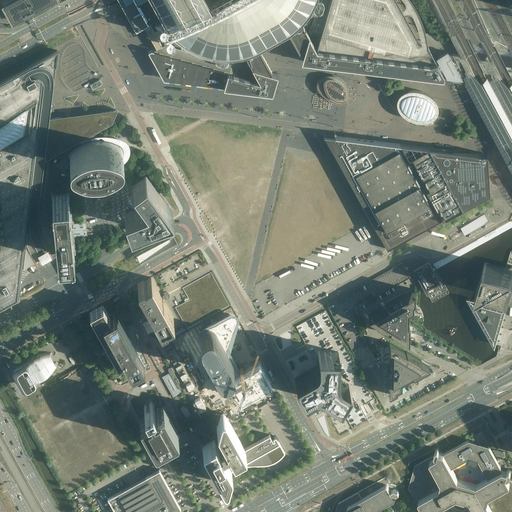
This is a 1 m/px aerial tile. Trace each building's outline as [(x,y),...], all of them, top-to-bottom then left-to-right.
[(0,20),(7,22),(14,18),(4,0),(3,0),(0,1),(0,20)] [(4,0),(14,18),(47,0),(4,0)] [(119,0),(123,6),(136,29),(136,30),(136,29),(140,27),(138,23),(147,18),(141,7),(140,7),(138,4),(145,0),(155,18),(154,19),(156,23),(162,24),(164,28),(167,33),(165,39),(167,42),(170,40),(172,34),(180,41),(183,37),(186,39),(197,45),(197,46),(198,46),(211,49),(211,50),(212,50),(226,51),(240,49),(241,49),(254,45),(255,45),(259,42),(258,40),(259,39),(260,39),(263,43),(267,51),(277,45),(287,40),(283,33),(280,28),(282,26),(283,29),(288,26),(289,26),(299,17),(300,16),(308,5),(309,5),(311,0),(119,0)] [(330,0),(316,49),(380,56),(436,62),(436,61),(427,46),(421,44),(404,14),(396,0),(330,0)] [(391,59),(316,49),(302,24),(289,31),(294,41),(302,55),(301,61),(380,71),(443,79),(443,75),(436,62),(429,64),(391,59)] [(247,55),(250,61),(273,68),(269,62),(261,47),(247,55)] [(39,212),(44,161),(111,124),(116,110),(93,113),(49,118),(50,112),(51,113),(52,113),(53,112),(54,111),(54,110),(53,110),(53,109),(52,109),(51,109),(50,109),(51,107),(52,107),(53,107),(54,107),(54,106),(54,105),(54,104),(53,103),(52,103),(51,103),(53,89),(57,50),(0,81),(0,305),(17,296),(18,286),(26,215),(39,212)] [(278,69),(273,68),(250,61),(262,81),(151,50),(149,51),(162,75),(196,80),(273,89),(274,85),(278,69)] [(467,73),(460,59),(457,54),(452,53),(438,61),(436,62),(443,75),(446,75),(450,76),(465,77),(464,75),(465,74),(467,73)] [(490,81),(506,83),(511,83),(511,60),(490,58),(478,57),(457,54),(460,59),(467,73),(469,76),(470,78),(490,81)] [(319,83),(319,85),(320,88),(320,87),(321,90),(321,89),(323,91),(325,93),(326,94),(327,94),(328,96),(329,96),(330,97),(331,97),(333,98),(335,99),(337,100),(339,101),(339,100),(342,100),(344,99),(346,97),(345,97),(346,95),(346,92),(346,90),(346,88),(345,88),(345,85),(344,85),(343,83),(342,81),(342,82),(340,80),(338,78),(338,79),(336,77),(336,78),(333,77),(331,76),(331,77),(329,77),(326,77),(324,78),(322,79),(320,81),(319,83)] [(97,87),(102,84),(100,79),(90,85),(93,89),(97,87)] [(430,95),(429,95),(428,94),(426,93),(425,93),(424,92),(423,91),(421,91),(420,91),(419,90),(417,90),(416,90),(414,90),(412,90),(411,90),(410,90),(408,90),(407,90),(406,91),(405,91),(404,91),(402,92),(401,93),(400,94),(399,95),(398,96),(398,97),(397,97),(397,98),(397,99),(396,100),(396,101),(396,102),(396,103),(396,104),(396,105),(397,106),(397,107),(398,108),(398,109),(399,110),(399,111),(400,112),(401,113),(402,114),(403,115),(404,116),(406,117),(407,118),(408,118),(409,119),(411,119),(412,120),(413,120),(415,121),(416,121),(418,121),(419,121),(420,122),(421,122),(422,122),(423,121),(425,121),(426,121),(427,121),(428,121),(429,120),(430,119),(431,119),(432,119),(432,118),(433,118),(434,117),(435,116),(436,115),(437,114),(437,112),(438,111),(438,110),(438,109),(438,108),(438,107),(438,106),(437,105),(437,104),(436,102),(435,101),(434,100),(434,99),(433,98),(432,97),(431,96),(430,95)] [(168,126),(166,141),(186,143),(188,128),(168,126)] [(442,219),(400,143),(366,139),(323,134),(325,138),(334,153),(351,184),(355,192),(365,209),(367,213),(387,249),(442,219)] [(121,146),(119,145),(118,144),(117,144),(116,143),(115,143),(114,143),(112,142),(110,141),(108,140),(106,140),(104,140),(102,140),(101,139),(98,139),(97,139),(94,140),(93,140),(91,140),(89,141),(87,141),(84,142),(83,143),(81,144),(79,145),(77,146),(75,147),(74,148),(72,149),(72,150),(71,151),(71,152),(70,152),(70,153),(70,154),(70,155),(70,156),(70,157),(70,158),(71,159),(71,160),(72,160),(73,161),(74,162),(76,163),(78,164),(79,164),(81,165),(85,166),(87,166),(88,166),(90,166),(92,167),(94,167),(95,167),(95,168),(96,168),(96,167),(97,167),(97,166),(98,166),(98,167),(99,167),(100,167),(101,167),(101,166),(103,165),(106,165),(107,164),(108,164),(110,163),(111,162),(113,162),(115,161),(116,160),(118,158),(119,157),(120,157),(120,156),(121,156),(121,155),(122,154),(122,153),(123,153),(123,152),(123,151),(123,150),(122,149),(122,148),(121,147),(121,146)] [(489,193),(486,154),(473,152),(400,143),(442,219),(489,193)] [(64,158),(57,164),(65,172),(71,165),(64,158)] [(173,211),(161,195),(146,174),(133,184),(138,192),(138,193),(138,194),(138,195),(139,195),(140,195),(146,203),(137,207),(124,212),(130,227),(155,217),(173,211)] [(72,227),(71,222),(71,215),(68,191),(52,193),(58,254),(75,252),(72,231),(73,231),(73,230),(74,230),(74,229),(74,228),(73,228),(73,227),(72,227)] [(487,213),(461,227),(463,230),(465,233),(466,235),(491,221),(487,213)] [(117,241),(133,232),(132,230),(116,239),(117,241)] [(427,295),(442,286),(428,262),(413,270),(427,295)] [(380,294),(386,290),(399,283),(410,277),(402,263),(391,269),(326,304),(327,305),(345,338),(362,369),(368,366),(372,364),(377,361),(349,311),(380,294)] [(511,275),(511,276),(510,274),(511,272),(511,271),(506,269),(484,263),(476,293),(479,291),(488,286),(490,288),(486,290),(497,293),(499,294),(503,295),(511,297),(511,275)] [(229,305),(211,272),(182,288),(189,300),(175,307),(179,314),(187,329),(229,305)] [(173,317),(163,299),(163,298),(165,299),(167,300),(168,298),(170,297),(167,292),(165,292),(163,293),(162,295),(162,297),(151,277),(144,281),(143,280),(137,284),(161,326),(167,323),(166,322),(173,318),(173,317)] [(407,320),(407,311),(407,307),(412,304),(412,299),(413,298),(413,289),(404,294),(403,294),(387,303),(388,303),(368,314),(375,319),(375,320),(391,329),(391,328),(408,339),(408,321),(407,320)] [(389,295),(386,290),(380,294),(383,298),(389,295)] [(501,323),(504,311),(505,309),(503,308),(468,299),(494,346),(495,343),(501,323)] [(231,308),(173,341),(213,413),(271,381),(231,308)] [(134,360),(139,358),(127,336),(128,335),(125,329),(116,312),(110,316),(108,317),(104,311),(95,316),(107,338),(105,339),(110,348),(112,351),(118,361),(124,358),(126,357),(129,363),(134,360)] [(174,336),(185,330),(183,326),(172,333),(174,336)] [(413,375),(429,366),(421,361),(421,360),(406,351),(388,341),(388,365),(387,383),(388,383),(388,394),(396,390),(396,388),(401,385),(401,380),(406,377),(406,378),(407,377),(407,378),(407,379),(408,379),(408,380),(409,380),(410,379),(410,378),(410,377),(410,375),(412,374),(413,375)] [(57,366),(58,365),(57,362),(54,363),(51,356),(53,355),(51,352),(43,353),(41,353),(37,355),(35,355),(30,359),(26,362),(22,365),(17,367),(16,368),(15,368),(15,369),(14,370),(14,371),(14,372),(14,373),(16,380),(21,386),(22,387),(23,387),(24,387),(25,387),(26,386),(27,386),(28,386),(36,381),(41,379),(43,379),(47,377),(49,376),(52,373),(53,371),(57,366)] [(350,386),(334,376),(334,375),(336,372),(334,372),(332,372),(331,371),(332,352),(318,352),(317,371),(317,372),(314,372),(315,374),(315,375),(298,385),(304,397),(310,394),(312,396),(314,398),(316,399),(318,401),(321,401),(321,399),(322,399),(323,400),(324,400),(325,400),(325,399),(326,399),(326,401),(329,401),(332,400),(334,398),(336,396),(338,394),(343,397),(350,386)] [(5,365),(1,368),(5,375),(9,372),(5,365)] [(182,386),(172,368),(171,368),(170,367),(169,367),(169,368),(168,368),(168,369),(168,370),(168,371),(169,371),(170,371),(171,372),(171,373),(170,374),(176,384),(176,385),(178,388),(178,389),(179,389),(180,389),(181,389),(181,388),(182,388),(182,387),(182,386)] [(176,384),(170,374),(171,373),(171,372),(162,377),(162,378),(173,397),(182,392),(181,390),(180,389),(179,389),(178,389),(178,388),(176,385),(176,384)] [(164,405),(165,405),(166,404),(167,406),(168,406),(169,406),(169,407),(170,408),(169,408),(169,409),(169,411),(168,411),(168,412),(174,410),(169,401),(164,405)] [(152,408),(149,402),(148,402),(146,403),(146,404),(149,409),(150,410),(150,411),(152,414),(149,416),(148,416),(148,417),(148,418),(148,419),(149,419),(150,419),(152,418),(159,415),(168,411),(169,411),(169,409),(169,408),(170,408),(169,407),(169,406),(168,406),(167,406),(166,404),(165,405),(154,412),(153,410),(152,408)] [(185,404),(180,406),(186,417),(191,414),(185,404)] [(159,416),(159,415),(152,418),(153,420),(152,420),(154,423),(155,425),(156,427),(158,430),(165,426),(164,423),(162,421),(161,418),(160,416),(159,416)] [(223,443),(223,442),(222,442),(221,442),(221,443),(220,443),(220,444),(220,445),(221,447),(220,448),(215,439),(214,439),(211,441),(206,443),(203,445),(203,446),(220,478),(221,478),(226,475),(226,474),(225,473),(231,469),(238,465),(254,464),(263,464),(264,464),(265,464),(266,464),(267,463),(268,463),(269,463),(270,463),(271,462),(272,462),(273,462),(273,461),(274,461),(275,461),(275,460),(276,460),(277,459),(278,459),(279,458),(280,457),(281,457),(281,456),(282,455),(282,454),(283,454),(283,453),(284,453),(284,452),(279,443),(276,437),(275,437),(274,437),(273,438),(273,439),(274,439),(273,440),(270,435),(269,435),(269,434),(269,435),(244,448),(230,423),(227,418),(222,420),(222,421),(223,423),(217,426),(217,427),(226,444),(224,445),(223,443)] [(191,427),(194,431),(206,424),(203,420),(201,421),(191,427)] [(511,511),(511,481),(509,476),(510,476),(511,472),(510,469),(507,470),(507,471),(502,470),(489,445),(468,439),(452,448),(444,453),(443,453),(439,451),(438,448),(435,450),(434,454),(434,455),(415,465),(408,488),(409,489),(419,508),(418,508),(417,511),(429,511),(453,500),(455,504),(459,505),(459,506),(459,507),(460,507),(461,507),(461,506),(462,506),(466,507),(470,505),(474,511),(511,511)] [(180,508),(174,496),(159,470),(146,477),(140,481),(140,480),(139,480),(138,480),(137,480),(137,481),(137,482),(121,491),(121,490),(108,497),(108,498),(115,511),(173,511),(180,508)] [(370,511),(395,499),(396,495),(396,494),(397,494),(399,493),(398,490),(394,489),(391,491),(388,485),(387,484),(360,499),(358,494),(339,504),(337,511),(370,511)] [(405,506),(404,506),(404,505),(402,501),(401,500),(397,503),(396,504),(399,508),(400,508),(399,509),(401,511),(402,511),(406,509),(406,508),(405,506)]
